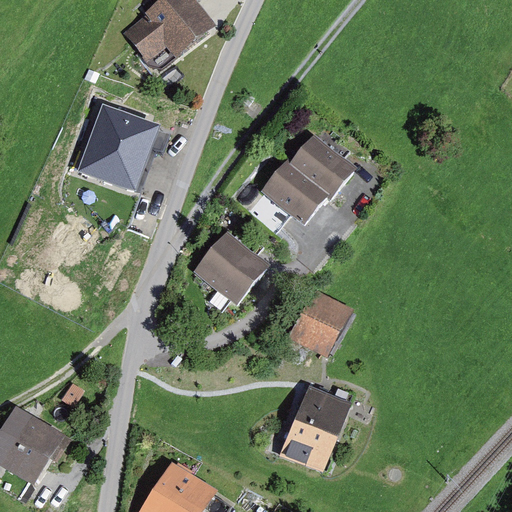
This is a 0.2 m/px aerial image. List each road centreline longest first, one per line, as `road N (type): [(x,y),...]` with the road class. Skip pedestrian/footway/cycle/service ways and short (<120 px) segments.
road 1 (unclassified): [(367,0),(154,266)]
road 2 (unclassified): [(257,0),(226,56),(154,266)]
road 3 (unclassified): [(107,511),(134,318),(154,266)]
road 4 (track): [(0,412),(134,318)]
